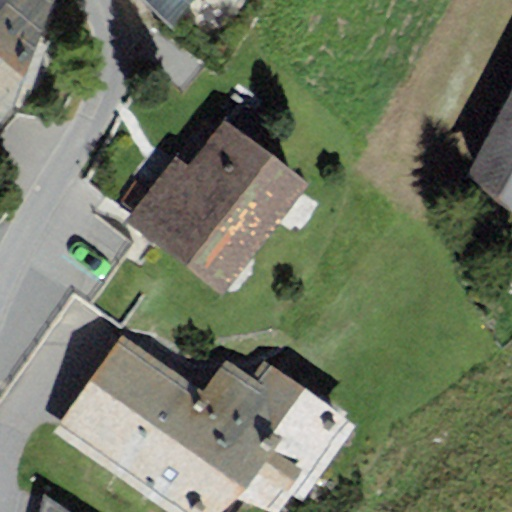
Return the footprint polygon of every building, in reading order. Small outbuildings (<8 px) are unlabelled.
[(54,0),(0,0),(0,123),(14,106),(54,0)] [(147,0),(174,23),(194,0),(147,0)] [(511,91),(467,178),(511,211),(511,91)] [(176,155),(127,221),(227,294),(310,183),(225,121),(191,166),(176,155)] [(122,335),(54,433),(168,511),(224,511),(238,499),(268,511),(280,511),(293,495),(303,502),(358,426),(265,362),(252,377),(227,360),(203,391),(122,335)] [(68,511),(47,497),(43,511),(68,511)]
